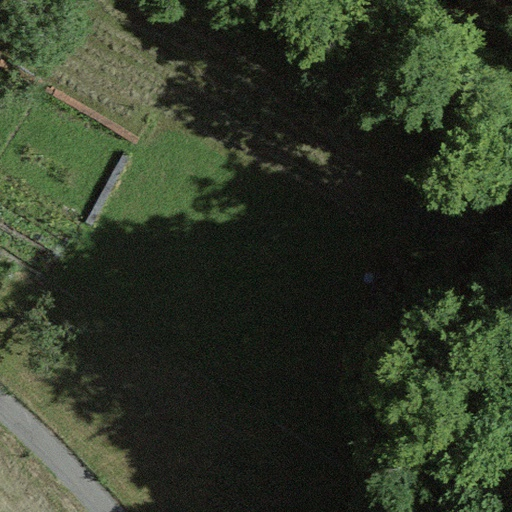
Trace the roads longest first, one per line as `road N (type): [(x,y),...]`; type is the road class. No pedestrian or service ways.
road 1 (track): [(511,142),(501,301),(511,337)]
road 2 (track): [(435,0),(467,24),(501,68),(511,136)]
